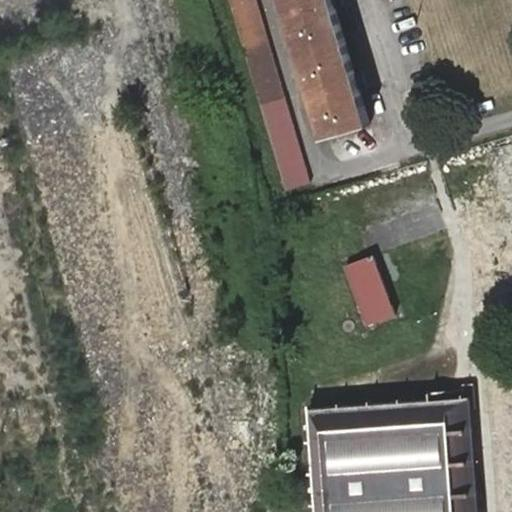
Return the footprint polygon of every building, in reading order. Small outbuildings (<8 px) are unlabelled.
[(231,0),(286,186),(312,180),(258,0),(231,0)] [(285,0),(325,136),(369,123),(332,0),(285,0)] [(376,256),(348,267),(371,327),(399,316),(376,256)] [(265,511),(259,380),(158,385),(159,403),(201,401),(206,511),(265,511)] [(471,412),(475,412),(473,396),(308,410),(316,511),(472,511),(465,412),(471,412)] [(465,412),(472,511),(478,511),(471,412),(465,412)]
